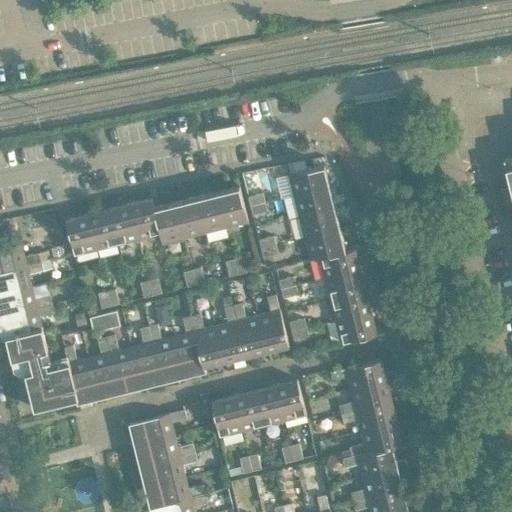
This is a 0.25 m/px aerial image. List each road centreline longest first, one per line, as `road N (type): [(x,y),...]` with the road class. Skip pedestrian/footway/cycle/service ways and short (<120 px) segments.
road 1 (residential): [(0,179),(297,121),(348,85),(403,76),(445,80)]
road 2 (residential): [(511,405),(441,128),(445,80)]
road 3 (residential): [(0,57),(259,0)]
road 4 (residential): [(266,0),(332,13),(391,0)]
